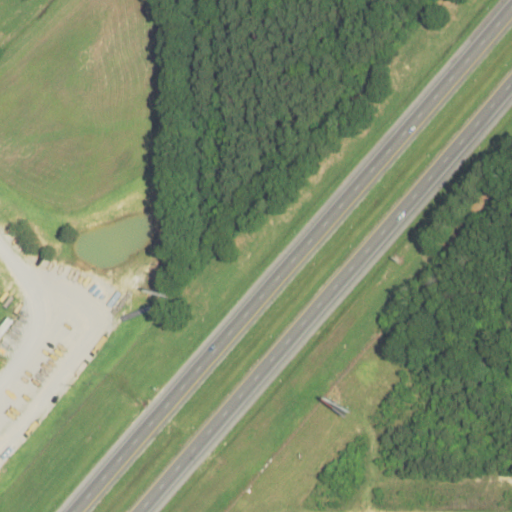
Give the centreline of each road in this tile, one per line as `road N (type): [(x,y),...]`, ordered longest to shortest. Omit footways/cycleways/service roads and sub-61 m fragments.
road 1 (motorway): [(511,5),(72,511)]
road 2 (motorway): [(144,496),(511,74)]
